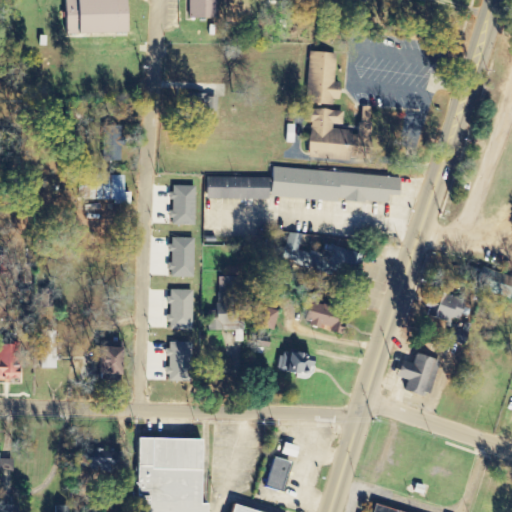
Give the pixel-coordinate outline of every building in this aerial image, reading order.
[(122,33),(121,0),(59,0),(60,34),(122,33)] [(215,19),(215,0),(185,0),(185,18),(215,19)] [(307,52),(302,103),(328,105),(329,100),(336,101),(337,83),(332,83),(334,54),(307,52)] [(214,96),(183,93),(181,109),(212,113),(214,96)] [(301,109),(300,122),(307,123),(306,134),(304,134),(302,157),(344,162),(345,158),(364,160),(368,125),(365,125),(367,108),(359,107),(357,123),(355,122),(353,135),(348,134),(348,131),(329,129),(329,124),(338,125),(339,113),(301,109)] [(100,161),(121,161),(122,136),(119,136),(119,126),(102,126),(100,161)] [(395,196),(396,176),(269,169),(267,197),(383,204),(384,196),(395,196)] [(127,202),(127,193),(120,193),(120,176),(72,175),(71,201),(127,202)] [(264,200),(265,178),(203,177),(203,199),(264,200)] [(192,225),(193,187),(170,186),(168,225),(192,225)] [(350,252),(321,244),(318,256),(296,250),(300,236),(286,232),(278,260),(342,278),(350,252)] [(191,238),(169,238),(168,277),(190,278),(191,238)] [(508,298),(509,293),(511,293),(511,277),(478,269),(473,289),(508,298)] [(229,292),(229,277),(217,277),(217,292),(229,292)] [(51,290),(38,290),(38,308),(51,308),(51,290)] [(190,291),(167,290),(166,330),(189,330),(190,291)] [(455,322),(459,298),(430,294),(427,318),(455,322)] [(337,334),(342,315),(302,305),(297,324),(337,334)] [(242,309),(211,308),(211,314),(206,314),(206,330),(241,331),(242,309)] [(253,328),(271,329),(273,311),(255,309),(253,328)] [(445,342),(463,347),(467,332),(448,327),(445,342)] [(52,369),(53,331),(38,331),(37,369),(52,369)] [(0,343),(0,382),(17,382),(17,344),(0,343)] [(188,383),(189,343),(165,343),(164,382),(188,383)] [(93,374),(104,374),(104,382),(119,383),(120,346),(94,345),(93,374)] [(275,371),(304,375),(307,356),(278,352),(275,371)] [(437,362),(412,354),(409,365),(396,361),(391,376),(404,380),(401,390),(426,398),(437,362)] [(196,440),(133,438),(131,511),(200,511),(200,505),(194,504),(196,440)] [(72,469),(105,470),(106,448),(73,447),(72,469)] [(261,488),(278,492),(286,462),(269,457),(261,488)] [(0,470),(9,471),(9,460),(0,459),(0,470)] [(367,511),(371,502),(402,511),(367,511)]
